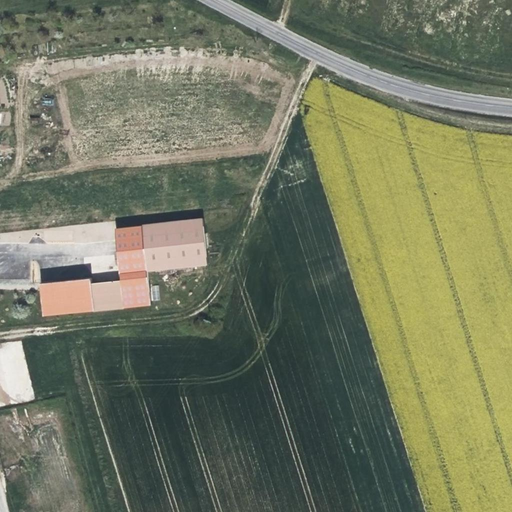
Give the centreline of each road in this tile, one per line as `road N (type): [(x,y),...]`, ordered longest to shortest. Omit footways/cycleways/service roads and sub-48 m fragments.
road 1 (track): [(314,53),(217,282),(193,309),(0,339)]
road 2 (tertiary): [(511,105),(403,89),(212,0)]
